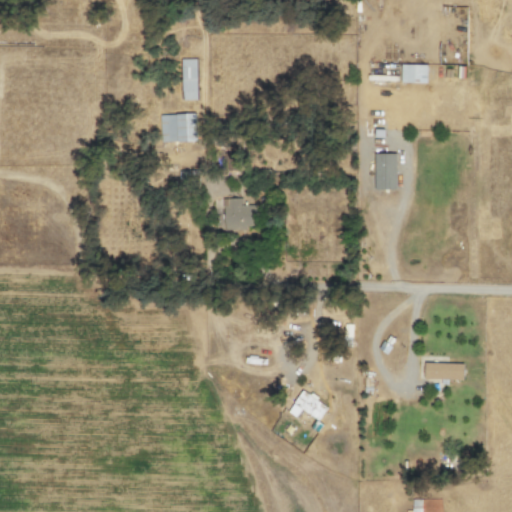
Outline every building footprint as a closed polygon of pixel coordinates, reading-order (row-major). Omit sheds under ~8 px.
[(196,101),(195,59),(179,60),(180,101),(196,101)] [(425,84),(426,66),(400,65),(400,83),(425,84)] [(159,143),(196,142),(195,114),(158,116),(159,143)] [(396,190),(395,155),(373,155),(373,191),(396,190)] [(256,229),(255,206),(242,206),(241,200),(223,200),(224,230),(256,229)] [(463,363),(424,363),(423,379),(463,380),(463,363)] [(288,412),(296,416),(299,410),(318,421),(327,405),(300,390),(288,412)]
